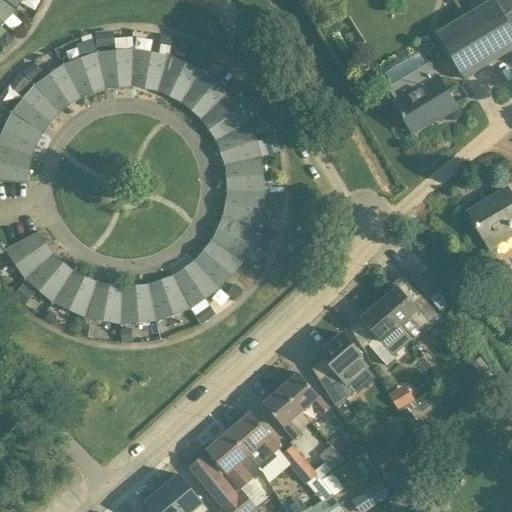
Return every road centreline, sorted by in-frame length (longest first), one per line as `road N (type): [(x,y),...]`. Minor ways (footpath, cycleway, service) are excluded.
road 1 (residential): [(110,490),(343,277),(363,223)]
road 2 (residential): [(110,490),(0,376)]
